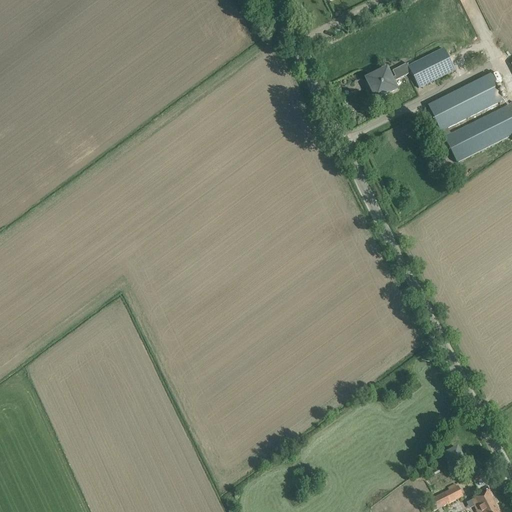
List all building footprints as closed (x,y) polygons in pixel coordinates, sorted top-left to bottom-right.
[(443,50),(407,68),(406,65),(391,72),(394,78),(390,80),(385,70),(366,80),(376,101),(395,91),(392,84),(411,75),(418,89),(453,71),(443,50)] [(442,139),(450,135),(448,129),(503,102),(494,85),(501,82),(497,74),(490,77),(490,76),(427,108),(439,133),(442,139)] [(511,136),(511,115),(507,106),(505,108),(450,135),(442,139),(455,164),(511,136)] [(456,451),(443,458),(450,470),(462,464),(456,451)] [(432,511),(434,511),(463,497),(457,487),(428,502),(432,511)] [(497,511),(488,492),(471,501),(476,511),(497,511)]
